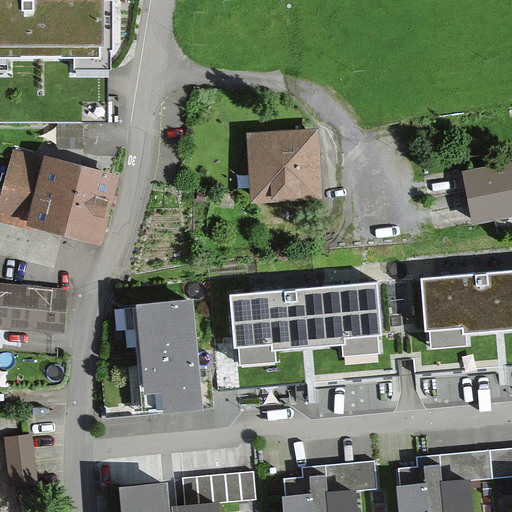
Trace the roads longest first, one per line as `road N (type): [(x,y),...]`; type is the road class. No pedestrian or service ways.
road 1 (residential): [(167,0),(118,251),(89,313),(74,444)]
road 2 (residential): [(74,444),(511,411)]
